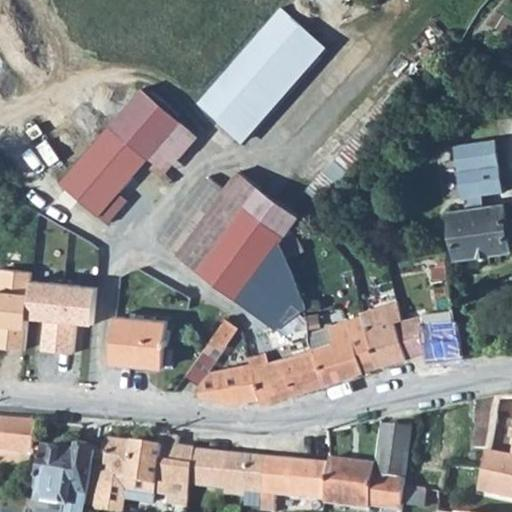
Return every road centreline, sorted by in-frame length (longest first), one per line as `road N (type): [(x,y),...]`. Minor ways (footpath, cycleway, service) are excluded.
road 1 (unclassified): [(511,373),(238,426),(0,401)]
road 2 (unknown): [(89,410),(101,290),(123,240),(202,158),(269,119),(367,38)]
